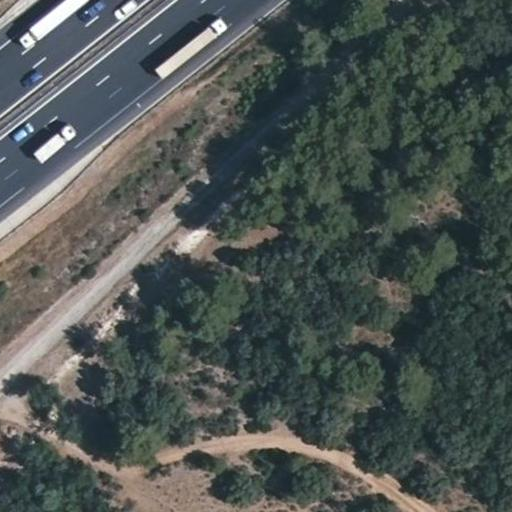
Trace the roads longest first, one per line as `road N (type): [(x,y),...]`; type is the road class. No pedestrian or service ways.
road 1 (track): [(0,374),(406,0)]
road 2 (motorway): [(0,166),(210,0)]
road 3 (motorway): [(99,0),(0,78)]
